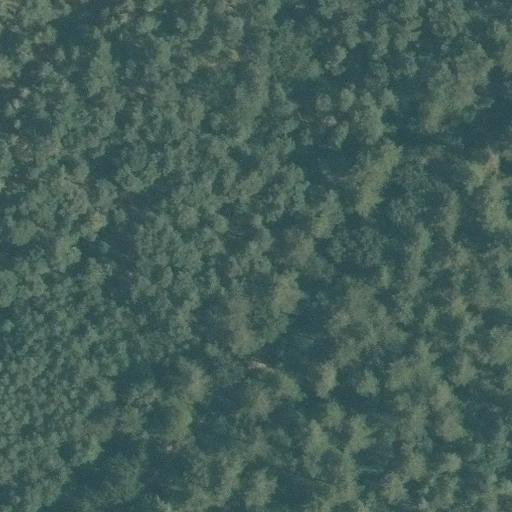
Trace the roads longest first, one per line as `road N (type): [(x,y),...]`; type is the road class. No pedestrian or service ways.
road 1 (unknown): [(0,224),(256,351)]
road 2 (unknown): [(511,477),(256,351)]
